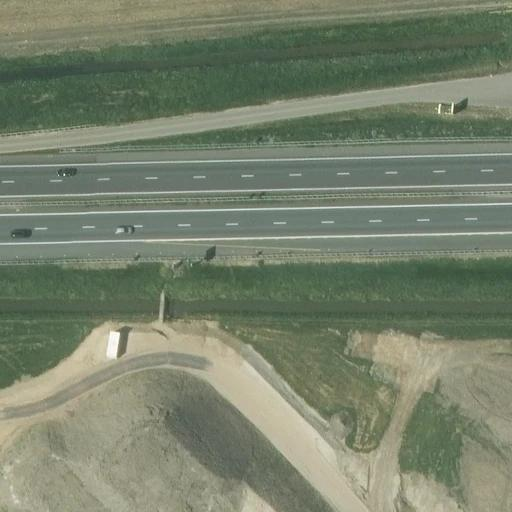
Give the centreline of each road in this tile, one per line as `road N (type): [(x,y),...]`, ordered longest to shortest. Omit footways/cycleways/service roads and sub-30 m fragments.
road 1 (track): [(511,7),(0,46)]
road 2 (motorway): [(0,231),(511,219)]
road 3 (motorway): [(511,172),(0,183)]
road 4 (unclassified): [(374,511),(309,436),(234,372),(190,348),(128,347),(0,384)]
